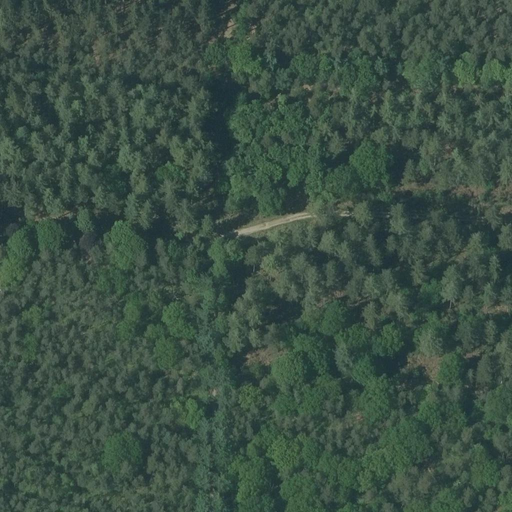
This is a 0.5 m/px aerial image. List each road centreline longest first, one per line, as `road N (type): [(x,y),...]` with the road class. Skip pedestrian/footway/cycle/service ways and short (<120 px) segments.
road 1 (track): [(511,219),(328,215),(249,233),(219,251),(0,242)]
road 2 (track): [(215,381),(210,511)]
road 3 (track): [(219,251),(215,381)]
